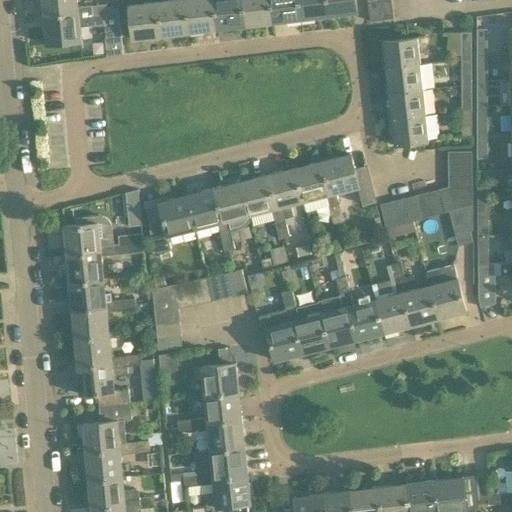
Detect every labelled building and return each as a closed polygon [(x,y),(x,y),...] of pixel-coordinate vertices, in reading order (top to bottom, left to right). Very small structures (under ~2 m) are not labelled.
[(43,0),(45,16),(79,13),(79,8),(78,0),(43,0)] [(169,0),(163,1),(162,0),(152,0),(153,2),(158,1),(162,37),(190,33),(185,0),(169,0)] [(185,0),(190,33),(218,30),(214,0),(185,0)] [(214,0),(218,30),(246,27),(242,0),(214,0)] [(242,0),(246,27),(273,23),(270,0),(242,0)] [(270,0),(273,23),(302,20),(299,0),(270,0)] [(299,0),(302,20),(329,17),(326,0),(299,0)] [(326,0),(329,17),(357,13),(355,0),(326,0)] [(395,18),(392,0),(368,3),(370,21),(395,18)] [(133,40),(162,37),(158,1),(153,2),(129,5),(133,40)] [(108,5),(93,6),(94,16),(103,15),(109,15),(109,10),(108,5)] [(80,18),(94,16),(93,6),(79,8),(79,13),(45,16),(48,45),(82,42),(80,18)] [(477,28),(477,55),(487,55),(487,29),(477,28)] [(461,55),(461,59),(471,59),(471,32),(450,31),(450,55),(461,55)] [(387,68),(421,64),(418,38),(384,42),(387,68)] [(487,55),(477,55),(477,81),(487,81),(487,55)] [(471,59),(461,59),(461,85),(471,85),(471,59)] [(387,68),(390,93),(424,89),(421,64),(387,68)] [(477,81),(477,107),(487,107),(487,81),(477,81)] [(461,85),(461,112),(462,112),(462,111),(472,110),(471,85),(461,85)] [(390,93),(392,119),(426,115),(424,89),(390,93)] [(487,107),(477,107),(477,132),(488,132),(487,107)] [(462,112),(461,112),(462,135),(472,135),(472,110),(462,111),(462,112)] [(429,141),(426,115),(392,119),(395,145),(429,141)] [(93,138),(115,136),(114,129),(92,131),(93,138)] [(488,158),(488,132),(477,132),(477,158),(488,158)] [(332,195),(336,194),(359,188),(363,205),(376,202),(363,151),(324,161),(332,195)] [(448,151),(449,165),(474,164),(474,151),(448,151)] [(324,161),(296,168),(305,202),(327,196),(330,209),(340,207),(336,194),(332,195),(324,161)] [(474,164),(449,165),(449,177),(474,175),(474,164)] [(296,168),(269,175),(278,208),(283,207),(285,218),(294,216),(291,205),(305,202),(296,168)] [(269,175),(242,182),(250,216),(272,210),(276,223),(286,221),(285,218),(283,207),(278,208),(269,175)] [(474,175),(449,177),(449,186),(451,185),(457,209),(464,207),(474,204),(474,175)] [(242,182),(215,189),(224,222),(228,221),(230,228),(239,226),(240,225),(243,223),(245,221),(247,219),(249,217),(251,217),(250,216),(242,182)] [(451,185),(449,186),(440,188),(446,212),(450,210),(457,209),(451,185)] [(477,186),(477,213),(489,213),(489,185),(477,186)] [(440,188),(428,191),(434,215),(446,212),(440,188)] [(215,189),(187,196),(196,230),(218,224),(222,238),(232,235),(230,228),(228,221),(224,222),(215,189)] [(428,191),(416,194),(423,218),(434,215),(428,191)] [(416,194),(404,197),(410,221),(413,220),(423,218),(416,194)] [(168,237),(196,230),(187,196),(170,200),(169,196),(146,203),(150,223),(153,254),(172,249),(168,237)] [(404,197),(393,200),(399,224),(410,221),(404,197)] [(380,204),(386,227),(399,224),(393,200),(380,204)] [(344,222),(340,207),(330,209),(334,224),(344,222)] [(464,207),(457,209),(450,210),(460,248),(474,243),(464,207)] [(489,213),(477,213),(477,239),(489,238),(489,213)] [(140,214),(128,215),(129,225),(141,224),(140,214)] [(101,247),(115,245),(112,225),(112,224),(111,222),(109,220),(108,219),(107,218),(104,217),(103,217),(76,219),(76,225),(63,226),(66,255),(101,251),(101,247)] [(413,220),(410,221),(399,224),(386,227),(389,238),(415,230),(413,220)] [(290,235),(286,221),(276,223),(280,238),(290,235)] [(119,245),(115,245),(116,255),(131,254),(130,249),(143,248),(142,233),(118,235),(119,245)] [(235,249),(232,235),(222,238),(225,252),(231,250),(235,249)] [(489,238),(477,239),(478,264),(489,264),(489,238)] [(309,244),(296,247),(298,258),(312,255),(309,244)] [(66,255),(69,283),(104,280),(101,256),(116,255),(115,245),(101,247),(101,251),(66,255)] [(275,256),(263,259),(265,267),(276,264),(275,256)] [(372,284),(376,299),(385,333),(412,326),(403,292),(398,293),(395,279),(404,277),(401,263),(388,266),(391,279),(372,284)] [(511,263),(489,264),(478,264),(478,298),(481,306),(496,303),(494,275),(511,274),(511,263)] [(427,272),(430,285),(439,319),(466,312),(458,278),(448,280),(444,267),(427,272)] [(230,272),(236,296),(248,293),(242,270),(230,272)] [(230,272),(218,274),(224,298),(236,296),(230,272)] [(218,274),(206,277),(212,301),(224,298),(218,274)] [(414,274),(404,277),(395,279),(398,293),(403,292),(412,326),(439,319),(430,285),(418,288),(414,274)] [(157,287),(166,284),(164,275),(154,277),(157,287)] [(206,277),(194,280),(200,304),(212,301),(206,277)] [(336,279),(340,293),(350,291),(346,277),(336,279)] [(69,283),(71,311),(106,307),(106,302),(112,302),(111,293),(105,293),(104,280),(69,283)] [(194,280),(183,282),(189,307),(200,304),(194,280)] [(183,282),(171,285),(177,309),(178,309),(189,307),(183,282)] [(153,289),(156,326),(180,323),(178,309),(177,309),(171,285),(153,289)] [(282,293),(286,307),(296,305),(292,291),(282,293)] [(353,304),(350,291),(340,293),(340,295),(344,307),(349,305),(357,340),(385,333),(376,299),(353,304)] [(318,300),(322,313),(330,347),(357,340),(349,305),(344,307),(340,295),(318,300)] [(135,300),(121,301),(122,311),(136,310),(135,300)] [(71,311),(74,338),(109,335),(107,313),(122,311),(121,301),(112,302),(106,302),(106,307),(71,311)] [(299,318),(296,305),(286,307),(286,310),(289,321),(294,320),(303,354),(330,347),(322,313),(299,318)] [(275,361),(303,354),(294,320),(289,321),(286,310),(259,317),(267,347),(271,346),(275,361)] [(156,326),(157,338),(181,336),(180,323),(156,326)] [(74,338),(77,367),(111,363),(111,359),(109,335),(74,338)] [(182,347),(181,336),(157,338),(158,349),(182,347)] [(141,356),(126,357),(127,367),(142,365),(141,356)] [(99,408),(130,405),(128,390),(114,392),(113,374),(128,373),(127,367),(126,357),(111,359),(111,363),(77,367),(80,396),(98,394),(99,408)] [(205,395),(239,391),(236,363),(202,367),(202,369),(194,369),(195,380),(203,379),(205,395)] [(155,369),(140,370),(141,380),(155,378),(155,369)] [(207,418),(192,420),(193,430),(208,429),(208,423),(242,419),(239,391),(205,395),(207,418)] [(82,425),(85,453),(120,450),(119,444),(127,443),(124,421),(131,420),(130,405),(99,408),(101,423),(82,425)] [(208,429),(210,451),(245,447),(242,419),(208,423),(208,429)] [(178,432),(193,430),(192,420),(177,421),(178,432)] [(149,441),(134,442),(135,453),(150,451),(149,446),(163,445),(162,432),(148,433),(149,441)] [(85,453),(88,480),(122,477),(120,454),(135,453),(134,442),(127,443),(119,444),(120,450),(85,453)] [(213,474),(198,475),(199,486),(214,484),(213,479),(248,475),(245,447),(210,451),(213,474)] [(488,505),(504,504),(503,494),(491,494),(488,474),(476,475),(478,499),(488,499),(488,505)] [(198,475),(183,477),(184,487),(188,487),(199,486),(198,475)] [(248,475),(213,479),(214,484),(214,492),(216,507),(251,504),(248,475)] [(438,511),(458,511),(475,510),(476,505),(478,499),(476,475),(434,480),(438,511)] [(122,477),(88,480),(90,508),(125,505),(124,500),(139,499),(138,489),(123,490),(122,477)] [(438,511),(434,480),(407,484),(410,511),(438,511)] [(410,511),(407,484),(378,487),(381,511),(410,511)] [(381,511),(378,487),(351,490),(353,511),(381,511)] [(353,511),(351,490),(323,494),(324,511),(353,511)] [(511,493),(503,494),(504,504),(511,504),(511,493)] [(324,511),(323,494),(294,497),(296,510),(282,511),(324,511)] [(154,498),(139,499),(140,509),(155,507),(154,498)] [(155,511),(155,507),(140,509),(139,499),(124,500),(125,505),(90,508),(90,511),(155,511)]
